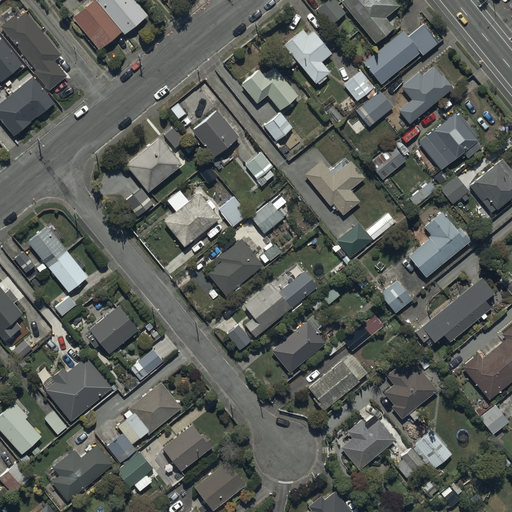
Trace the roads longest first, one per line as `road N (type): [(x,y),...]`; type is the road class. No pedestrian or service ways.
road 1 (residential): [(280,444),(49,161)]
road 2 (unclassified): [(245,0),(116,106)]
road 3 (residential): [(27,0),(116,106)]
